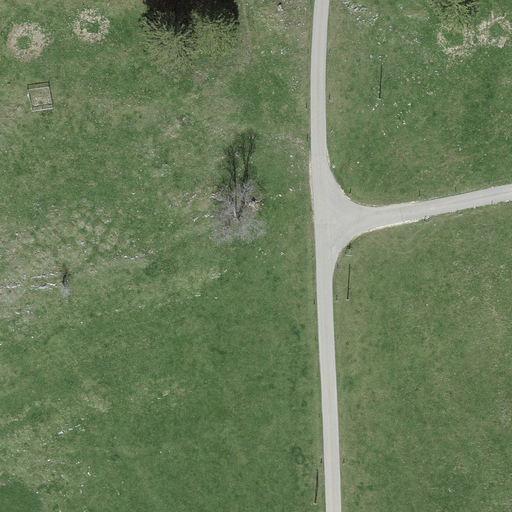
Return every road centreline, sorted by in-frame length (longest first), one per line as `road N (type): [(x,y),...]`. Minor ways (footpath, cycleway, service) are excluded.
road 1 (unclassified): [(338,511),(323,226)]
road 2 (unclassified): [(323,226),(325,0)]
road 3 (unclassified): [(323,226),(511,187)]
